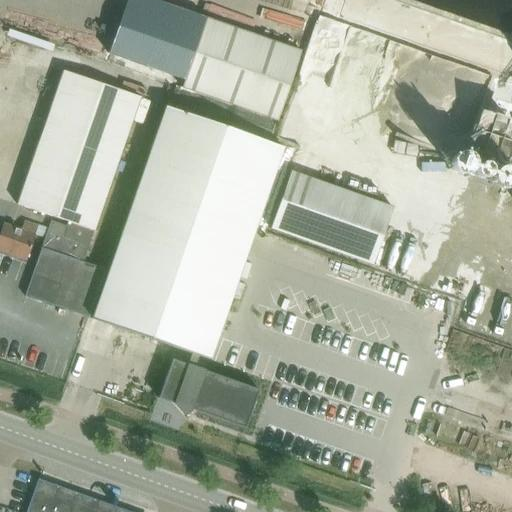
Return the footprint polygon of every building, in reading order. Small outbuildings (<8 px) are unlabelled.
[(203,18),(179,87),(276,121),(300,52),(203,18)] [(66,227),(50,222),(25,295),(87,317),(103,270),(81,262),(139,98),(62,72),(16,205),(67,223),(66,227)] [(164,107),(91,319),(191,354),(198,356),(208,360),(281,148),(164,107)] [(511,170),(472,171),(511,182),(511,170)] [(371,267),(391,208),(287,172),(266,231),(371,267)] [(1,224),(0,228),(0,251),(25,260),(36,226),(23,222),(20,231),(1,224)] [(187,365),(171,359),(158,398),(175,404),(184,414),(190,409),(247,428),(260,389),(194,367),(198,356),(191,354),(187,365)] [(121,511),(36,482),(25,511),(121,511)]
